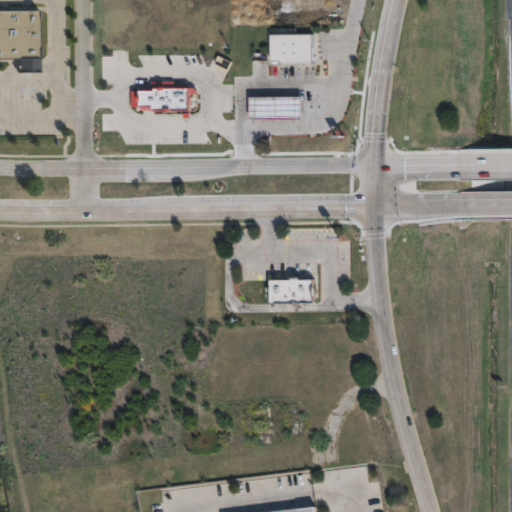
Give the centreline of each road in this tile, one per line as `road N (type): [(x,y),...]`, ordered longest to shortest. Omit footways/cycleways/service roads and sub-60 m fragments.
road 1 (secondary): [(398,0),(381,71),(377,299),(420,511)]
road 2 (tertiary): [(477,161),(187,170),(0,164)]
road 3 (tertiary): [(0,213),(297,207)]
road 4 (residential): [(83,0),(85,214)]
road 5 (tertiary): [(297,207),(473,203)]
